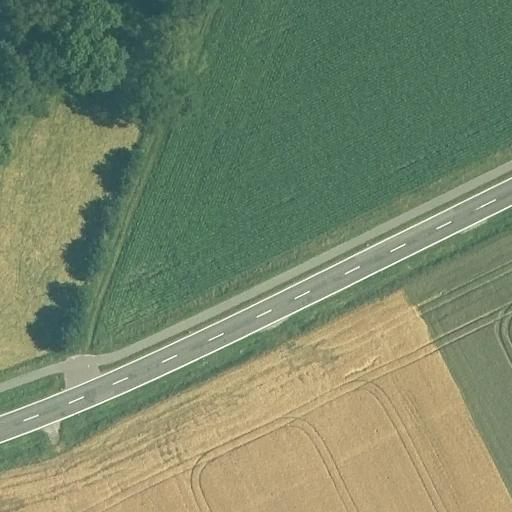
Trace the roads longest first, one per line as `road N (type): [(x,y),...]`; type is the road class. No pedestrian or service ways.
road 1 (tertiary): [(0,432),(220,338),(511,194)]
road 2 (track): [(236,0),(76,365)]
